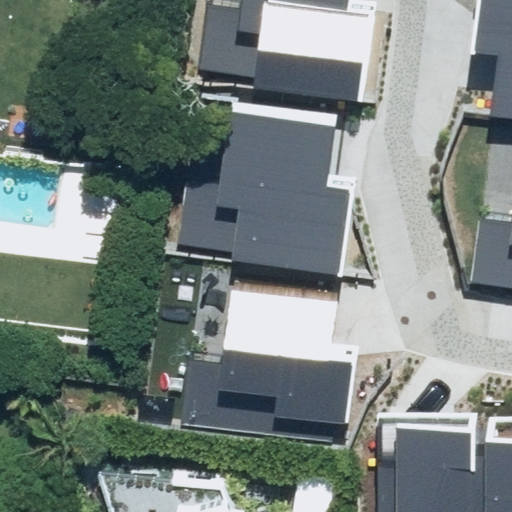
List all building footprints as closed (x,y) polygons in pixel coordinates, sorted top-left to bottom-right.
[(267,0),(259,55),(365,72),(376,0),(267,0)] [(511,0),(485,0),(483,18),(504,20),(498,81),(511,82),(511,0)] [(192,153),(182,222),(346,246),(361,146),(326,140),(334,88),(238,73),(225,158),(192,153)] [(0,157),(0,294),(23,297),(27,258),(71,262),(81,166),(0,157)] [(511,182),(475,177),(464,254),(511,261),(511,182)] [(195,334),(185,403),(349,428),(364,327),(329,322),(337,269),(241,255),(228,339),(195,334)] [(511,511),(511,393),(401,394),(401,511),(511,511)] [(223,511),(225,508),(169,498),(166,511),(223,511)]
